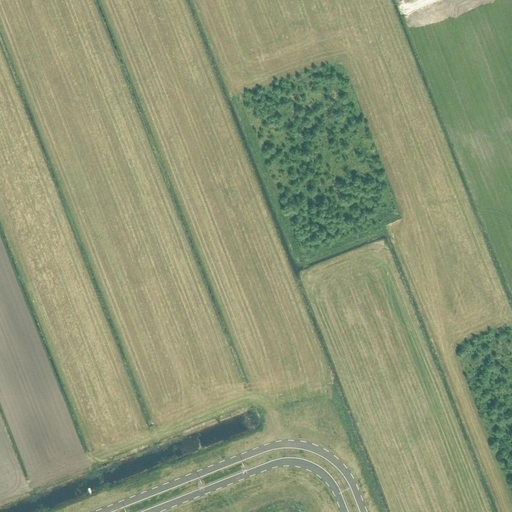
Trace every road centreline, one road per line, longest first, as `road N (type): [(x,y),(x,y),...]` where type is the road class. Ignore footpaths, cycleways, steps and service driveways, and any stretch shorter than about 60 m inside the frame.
road 1 (residential): [(273,445),(303,420),(318,382),(208,96),(219,82),(427,0)]
road 2 (secondary): [(148,511),(284,461),(324,475),(344,511)]
road 3 (secondary): [(273,445),(102,511)]
road 4 (residential): [(418,122),(455,212),(491,197),(480,169)]
road 5 (secondary): [(363,511),(343,470),(325,454),(273,445)]
